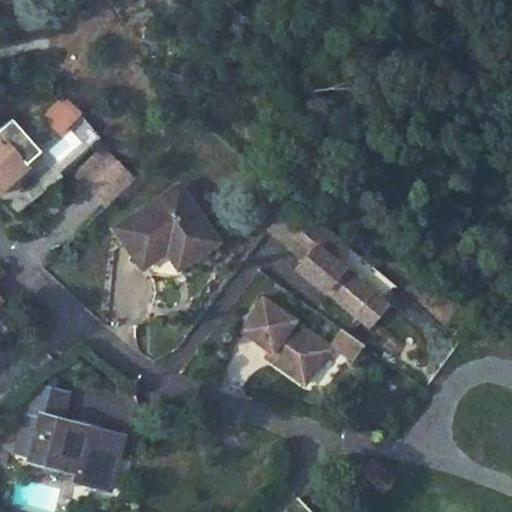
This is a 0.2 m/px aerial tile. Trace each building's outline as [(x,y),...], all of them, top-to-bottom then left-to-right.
[(64,94),(42,118),(61,135),(83,112),(64,94)] [(0,137),(0,191),(1,193),(29,168),(16,156),(32,145),(22,132),(6,144),(0,137)] [(104,143),(73,172),(106,208),(137,178),(104,143)] [(178,194),(118,232),(141,269),(167,252),(177,269),(213,246),(178,194)] [(291,201),(269,230),(284,244),(308,215),(291,201)] [(344,245),(308,215),(284,244),(305,262),(297,271),(324,294),(326,292),(355,316),(372,295),(331,260),(344,245)] [(154,280),(175,269),(169,257),(148,268),(154,280)] [(388,308),(372,295),(355,316),(370,329),(388,308)] [(262,298),(240,328),(279,356),(275,362),(288,371),(294,363),(310,374),(329,348),(292,321),(293,319),(262,298)] [(362,345),(342,330),(332,344),(352,359),(362,345)] [(288,371),(305,382),(310,374),(294,363),(288,371)] [(30,453),(29,461),(77,473),(74,483),(107,491),(120,437),(55,420),(62,393),(35,387),(28,413),(22,412),(14,449),(30,453)] [(29,461),(30,453),(14,449),(10,447),(8,456),(29,461)] [(373,459),(360,473),(381,494),(394,481),(373,459)] [(29,461),(25,471),(74,483),(77,473),(29,461)]
